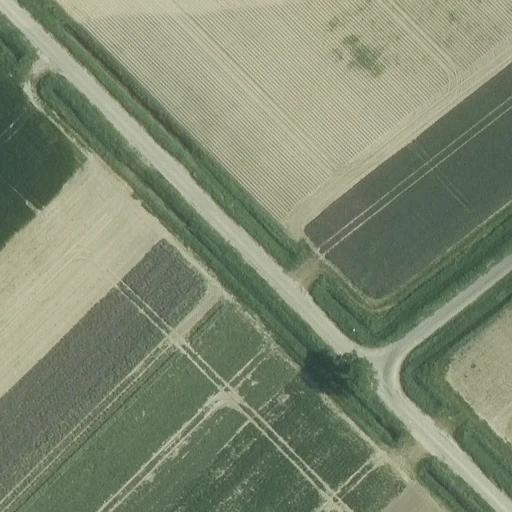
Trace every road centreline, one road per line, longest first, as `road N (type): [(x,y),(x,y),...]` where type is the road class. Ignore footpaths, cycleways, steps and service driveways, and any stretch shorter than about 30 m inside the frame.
road 1 (unclassified): [(369,375),(0,1)]
road 2 (unclassified): [(502,511),(369,375)]
road 3 (unclassified): [(369,375),(511,263)]
